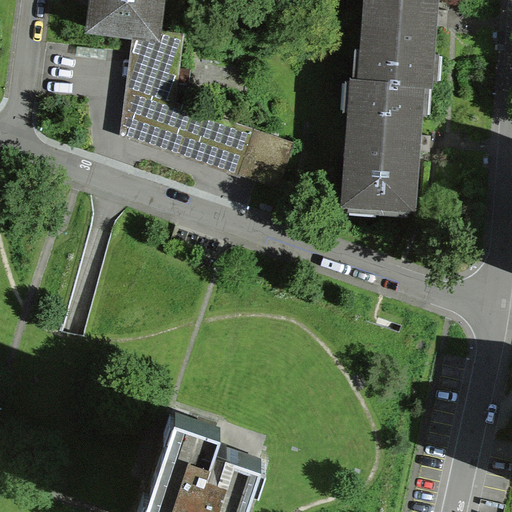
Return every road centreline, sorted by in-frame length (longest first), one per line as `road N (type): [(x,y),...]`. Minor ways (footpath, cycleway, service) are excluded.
road 1 (residential): [(18,146),(490,305)]
road 2 (residential): [(447,511),(490,305)]
road 3 (residential): [(490,305),(511,96)]
road 4 (residential): [(18,146),(33,0)]
